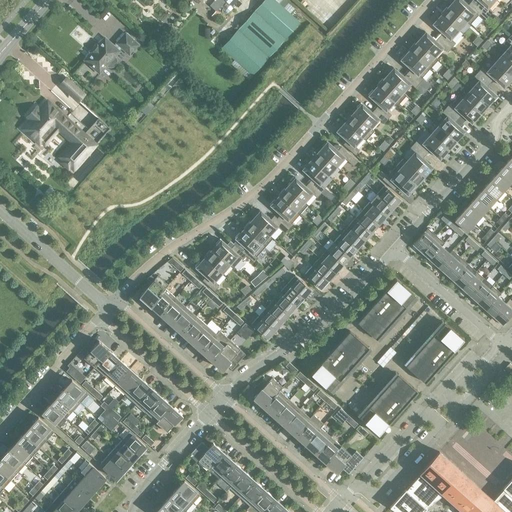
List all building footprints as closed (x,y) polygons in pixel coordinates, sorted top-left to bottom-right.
[(216,11),(216,12),(217,11),(226,1),(224,0),(215,0),(215,1),(215,0),(210,6),(216,11)] [(300,22),(275,0),(264,0),(221,48),(252,75),(300,22)] [(452,0),(453,1),(449,5),(466,20),(466,21),(470,24),(478,15),(484,21),(488,16),(476,5),(471,1),(467,5),(462,0),(452,0)] [(493,0),(478,0),(480,1),(476,5),(488,16),(492,11),(487,7),(493,0)] [(466,20),(449,5),(447,7),(446,6),(442,11),(443,12),(441,14),(458,29),(466,21),(466,20)] [(224,16),(228,12),(223,7),(219,11),(224,16)] [(216,11),(211,16),(214,19),(220,13),(217,11),(216,12),(216,11)] [(458,29),(441,14),(437,19),(436,18),(432,22),(443,32),(439,36),(451,47),(455,43),(450,38),(458,29)] [(435,40),(425,31),(420,35),(421,36),(417,41),(434,56),(435,56),(442,47),(447,52),(451,47),(439,36),(435,40)] [(84,60),(98,71),(105,63),(107,65),(119,51),(119,50),(121,47),(129,54),(138,44),(125,33),(117,43),(114,46),(104,37),(84,60)] [(511,37),(510,35),(506,40),(511,44),(503,53),(511,61),(511,37)] [(477,36),(472,42),(477,46),(482,41),(477,36)] [(482,44),(487,49),(492,43),(487,39),(482,44)] [(434,56),(417,41),(415,43),(414,42),(410,47),(411,48),(409,50),(430,68),(438,59),(435,56),(434,56)] [(430,68),(409,50),(405,54),(404,54),(400,58),(411,68),(407,72),(419,83),(423,78),(422,77),(430,68)] [(511,61),(503,53),(495,62),(511,77),(511,61)] [(511,77),(495,62),(487,71),(482,66),(478,71),(490,82),(494,78),(504,87),(509,83),(508,82),(511,77)] [(389,72),(385,77),(402,92),(402,91),(410,83),(415,87),(419,83),(407,72),(403,76),(393,66),(388,71),(389,72)] [(453,73),(448,68),(443,74),(448,78),(453,73)] [(490,82),(478,71),(474,76),(479,80),(471,89),(488,104),(492,99),(493,100),(497,96),(486,86),(490,82)] [(78,104),(86,95),(66,76),(58,86),(78,104)] [(402,92),(385,77),(383,79),(382,78),(378,82),(379,83),(377,86),(394,101),(397,104),(406,95),(402,91),(402,92)] [(457,83),(452,78),(447,84),(452,88),(457,83)] [(394,101),(377,86),(373,90),(372,89),(368,94),(379,104),(375,108),(387,119),(391,114),(386,110),(394,101)] [(488,104),(471,89),(463,97),(463,98),(480,113),(482,111),(483,112),(487,107),(486,106),(488,104)] [(463,98),(463,97),(460,94),(451,103),(450,102),(446,107),(458,118),(462,114),(473,123),(477,119),(476,118),(480,113),(463,98)] [(47,101),(23,128),(39,143),(41,141),(44,144),(46,143),(50,138),(50,136),(48,134),(55,126),(73,142),(60,156),(63,159),(62,161),(62,163),(67,167),(69,167),(70,166),(74,169),(110,128),(98,117),(84,133),(47,101)] [(146,116),(154,107),(148,101),(140,110),(146,116)] [(357,108),(353,112),(370,128),(370,127),(378,119),(383,123),(387,119),(375,108),(371,112),(361,102),(356,107),(357,108)] [(421,109),(416,104),(411,109),(416,114),(421,109)] [(458,118),(446,107),(442,111),(447,116),(439,125),(456,140),(460,135),(461,136),(465,131),(454,122),(458,118)] [(370,128),(353,112),(351,114),(350,114),(346,118),(347,119),(345,121),(362,136),(362,137),(365,140),(374,130),(370,127),(370,128)] [(420,124),(425,118),(420,114),(415,119),(420,124)] [(362,136),(345,121),(341,126),(340,125),(336,130),(347,139),(343,143),(342,142),(341,142),(355,154),(359,150),(354,145),(362,137),(362,136)] [(456,140),(439,125),(431,134),(448,149),(450,147),(451,148),(455,143),(454,142),(456,140)] [(4,129),(0,133),(0,150),(4,146),(10,150),(17,141),(8,135),(10,134),(4,129)] [(448,149),(431,134),(423,142),(418,138),(414,143),(426,153),(430,149),(440,159),(445,154),(444,153),(448,149)] [(337,150),(326,140),(322,145),(323,146),(319,151),(336,166),(344,157),(353,165),(357,161),(341,146),(337,150)] [(389,144),(384,140),(379,145),(384,150),(389,144)] [(426,153),(414,143),(410,147),(415,151),(407,160),(424,176),(428,171),(429,172),(433,167),(422,158),(426,153)] [(393,154),(388,150),(383,155),(388,160),(393,154)] [(336,166),(319,151),(317,153),(316,152),(312,156),(313,157),(311,160),(328,175),(336,166)] [(407,160),(403,157),(395,166),(416,185),(418,182),(419,183),(423,179),(422,178),(424,176),(407,160)] [(328,175),(311,160),(307,164),(306,163),(302,168),(312,178),(309,182),(321,193),(325,188),(320,184),(328,175)] [(511,180),(511,169),(505,163),(498,171),(510,183),(511,180)] [(416,185),(395,166),(387,175),(386,174),(382,178),(394,189),(398,185),(408,195),(413,190),(412,189),(416,185)] [(510,183),(498,171),(491,179),(503,191),(510,183)] [(365,183),(370,177),(367,173),(361,179),(365,183)] [(291,182),(287,186),(304,202),(304,201),(312,193),(317,197),(321,193),(309,182),(305,186),(294,176),(290,181),(291,182)] [(350,178),(345,184),(350,188),(355,183),(350,178)] [(360,189),(365,183),(361,179),(356,185),(360,189)] [(503,191),(491,179),(483,187),(496,199),(503,191)] [(384,185),(377,193),(393,207),(400,199),(384,185)] [(304,202),(287,186),(285,189),(284,188),(280,192),(281,193),(279,195),(296,211),(299,214),(308,204),(304,201),(304,202)] [(48,199),(54,190),(51,187),(48,188),(45,193),(44,194),(45,196),(48,199)] [(496,199),(483,187),(476,195),(489,207),(496,199)] [(351,199),(356,193),(352,190),(347,196),(351,199)] [(393,207),(377,193),(376,194),(372,190),(366,197),(370,201),(369,201),(386,215),(393,207)] [(296,211),(279,195),(275,200),(274,199),(270,204),(280,213),(277,218),(289,228),(293,224),(291,223),(299,214),(296,211)] [(489,207),(476,195),(469,203),(481,215),(489,207)] [(345,205),(351,199),(347,196),(342,201),(345,205)] [(386,215),(369,201),(362,209),(378,224),(386,215)] [(481,215),(469,203),(462,211),(474,223),(481,215)] [(336,215),(342,209),(338,206),(333,212),(336,215)] [(256,215),(252,219),(269,235),(269,234),(277,226),(285,233),(289,228),(277,218),(274,215),(270,219),(259,209),(255,214),(256,215)] [(378,224),(362,209),(355,217),(371,232),(378,224)] [(474,223),(462,211),(454,220),(467,231),(474,223)] [(331,221),(336,215),(333,212),(327,218),(331,221)] [(313,219),(318,224),(323,218),(318,214),(313,219)] [(371,232),(355,217),(348,225),(364,240),(371,232)] [(269,235),(252,219),(250,222),(249,221),(245,225),(246,226),(244,228),(264,247),(273,238),(269,234),(269,235)] [(322,231),(327,225),(324,222),(318,228),(322,231)] [(364,240),(348,225),(341,233),(357,248),(364,240)] [(428,227),(413,243),(422,251),(436,235),(428,227)] [(264,247),(244,228),(240,233),(239,232),(235,237),(245,246),(242,251),(246,255),(254,262),(258,257),(256,256),(264,247)] [(316,237),(322,231),(318,228),(313,234),(316,237)] [(357,248),(341,233),(333,242),(337,245),(337,244),(349,256),(357,248)] [(436,235),(422,251),(430,258),(444,242),(436,235)] [(474,241),(468,236),(465,240),(471,245),(474,241)] [(216,244),(212,248),(229,264),(233,267),(241,258),(242,259),(246,255),(242,251),(234,244),(230,248),(220,238),(215,243),(216,244)] [(307,247),(313,241),(309,238),(304,244),(307,247)] [(480,247),(474,241),(471,245),(477,250),(480,247)] [(444,242),(430,258),(438,265),(449,253),(441,246),(444,242)] [(302,253),(307,247),(304,244),(298,250),(302,253)] [(337,244),(337,245),(330,252),(330,253),(342,264),(349,256),(337,244)] [(229,264),(212,248),(210,251),(209,250),(205,254),(206,255),(204,257),(221,273),(229,264)] [(330,253),(330,252),(326,249),(319,257),(335,272),(342,264),(330,253)] [(449,253),(438,265),(446,273),(460,257),(452,249),(449,253)] [(490,256),(484,250),(481,254),(487,259),(490,256)] [(285,265),(291,259),(286,254),(280,261),(285,265)] [(496,261),(490,256),(487,259),(493,265),(496,261)] [(221,273),(204,257),(200,262),(199,261),(195,266),(206,276),(202,280),(214,290),(218,286),(213,282),(221,273)] [(335,272),(319,257),(312,265),(328,280),(335,272)] [(460,257),(446,273),(454,280),(468,264),(460,257)] [(174,259),(171,263),(180,271),(183,267),(174,259)] [(288,268),(294,262),(291,259),(285,265),(288,268)] [(468,264),(454,280),(462,287),(476,271),(468,264)] [(328,280),(312,265),(304,274),(320,288),(328,280)] [(506,270),(500,265),(497,268),(503,274),(506,270)] [(279,276),(285,270),(282,267),(276,272),(279,276)] [(250,280),(255,286),(269,273),(264,268),(250,280)] [(189,272),(185,269),(181,273),(190,280),(193,276),(189,272)] [(511,275),(506,270),(503,274),(509,279),(511,275)] [(476,271),(462,287),(470,294),(484,278),(476,271)] [(273,281),(279,276),(276,272),(270,277),(273,281)] [(157,275),(139,295),(150,304),(165,288),(168,284),(157,275)] [(311,289),(295,275),(287,283),(304,298),(303,297),(311,289)] [(202,284),(193,276),(190,280),(198,288),(202,284)] [(357,322),(376,339),(415,295),(396,278),(357,322)] [(484,278),(470,294),(478,301),(492,285),(484,278)] [(262,290),(268,285),(265,281),(259,286),(262,290)] [(304,298),(287,283),(280,291),(283,295),(283,294),(296,305),(303,298),(304,299),(304,298)] [(246,285),(240,289),(244,295),(250,290),(246,285)] [(492,285),(478,301),(486,309),(500,293),(492,285)] [(256,295),(262,290),(259,286),(253,291),(256,295)] [(214,295),(205,287),(202,291),(210,299),(214,295)] [(165,288),(150,304),(160,313),(175,297),(165,288)] [(500,293),(486,309),(494,316),(505,303),(497,296),(501,293),(500,293)] [(283,294),(283,295),(277,302),(276,302),(290,314),(289,313),(296,305),(283,294)] [(223,302),(214,295),(210,299),(219,306),(223,302)] [(246,304),(252,299),(249,295),(242,300),(246,304)] [(185,306),(175,297),(160,313),(170,323),(185,306)] [(276,302),(277,302),(273,299),(265,307),(282,322),(289,314),(290,315),(290,314),(276,302)] [(246,304),(242,300),(236,305),(240,309),(246,304)] [(511,309),(505,303),(494,316),(502,323),(511,312),(511,309)] [(235,313),(226,305),(222,309),(231,317),(235,313)] [(185,306),(170,323),(181,332),(196,315),(185,306)] [(282,322),(265,307),(258,315),(262,319),(262,318),(275,330),(276,330),(275,329),(282,322)] [(243,321),(235,313),(231,317),(240,325),(243,321)] [(196,315),(181,332),(191,341),(206,324),(196,315)] [(262,318),(262,319),(254,327),(267,338),(274,330),(275,331),(275,330),(262,318)] [(250,334),(254,330),(245,322),(241,326),(250,334)] [(444,322),(406,365),(425,382),(463,339),(444,322)] [(206,324),(191,341),(201,350),(216,334),(216,333),(206,324)] [(216,334),(201,350),(211,360),(230,339),(219,330),(216,333),(216,334)] [(349,330),(311,373),(330,391),(368,347),(349,330)] [(230,339),(211,360),(222,369),(226,365),(231,369),(245,353),(230,339)] [(99,340),(84,357),(94,366),(109,350),(99,340)] [(377,363),(382,367),(395,353),(390,349),(377,363)] [(109,350),(94,366),(104,376),(119,359),(109,350)] [(119,359),(104,376),(115,385),(130,368),(119,359)] [(289,362),(285,366),(294,373),(297,369),(289,362)] [(130,368),(115,385),(125,394),(140,377),(130,368)] [(71,375),(80,383),(83,379),(75,371),(71,375)] [(308,379),(299,371),(295,375),(304,383),(308,379)] [(398,373),(359,417),(378,434),(417,390),(398,373)] [(140,377),(125,394),(135,403),(150,387),(140,377)] [(282,387),(272,377),(266,384),(261,380),(253,388),(258,392),(253,397),(264,407),(279,390),(282,387)] [(88,394),(71,379),(64,388),(80,402),(88,394)] [(316,386),(308,379),(304,383),(313,390),(316,386)] [(94,388),(85,380),(82,384),(90,392),(94,388)] [(150,387),(135,403),(146,413),(161,396),(150,387)] [(80,402),(64,388),(57,396),(73,410),(80,402)] [(102,395),(94,388),(90,392),(99,400),(102,395)] [(328,397),(320,389),(316,393),(325,401),(328,397)] [(279,390),(264,407),(274,416),(289,399),(279,390)] [(73,410),(57,396),(50,404),(66,418),(73,410)] [(161,396),(146,413),(156,422),(171,405),(161,396)] [(337,405),(328,397),(325,401),(333,409),(337,405)] [(289,399),(274,416),(285,425),(300,408),(289,399)] [(112,409),(104,401),(100,405),(105,409),(109,413),(112,409)] [(66,418),(50,404),(42,412),(59,427),(67,419),(66,418)] [(171,405),(156,422),(166,431),(181,414),(171,405)] [(300,408),(285,425),(295,434),(310,418),(309,417),(300,408)] [(349,415),(340,408),(337,412),(345,419),(349,415)] [(105,409),(100,415),(103,418),(109,413),(105,409)] [(121,416),(112,409),(109,413),(113,416),(117,420),(121,416)] [(113,416),(109,413),(103,418),(108,422),(113,416)] [(310,418),(295,434),(305,444),(320,427),(324,424),(313,414),(309,417),(310,418)] [(357,423),(349,415),(345,419),(354,427),(357,423)] [(54,431),(38,417),(30,425),(47,439),(54,431)] [(135,425),(126,417),(123,421),(131,429),(135,425)] [(93,428),(98,422),(94,419),(89,424),(93,428)] [(88,434),(93,428),(89,424),(84,430),(88,434)] [(104,428),(100,424),(95,430),(99,434),(104,428)] [(47,439),(30,425),(23,433),(39,448),(47,439)] [(143,432),(135,425),(131,429),(140,436),(143,432)] [(359,425),(355,429),(364,437),(368,433),(359,425)] [(320,427),(305,444),(315,453),(330,436),(320,427)] [(145,445),(129,431),(125,428),(119,434),(123,438),(121,439),(138,453),(145,445)] [(94,439),(99,434),(95,430),(90,436),(94,439)] [(39,448),(23,433),(16,441),(32,456),(39,448)] [(75,440),(79,444),(84,438),(80,434),(75,440)] [(154,442),(145,434),(142,438),(150,446),(154,442)] [(330,436),(315,453),(326,462),(341,445),(330,436)] [(138,453),(121,439),(114,447),(130,461),(138,453)] [(81,446),(85,449),(90,444),(86,440),(81,446)] [(32,456),(16,441),(9,449),(25,464),(32,456)] [(201,441),(191,453),(208,469),(223,452),(213,443),(209,447),(201,441)] [(351,455),(341,445),(326,462),(336,471),(341,466),(349,473),(363,457),(355,450),(351,455)] [(130,461),(114,447),(107,455),(123,470),(130,461)] [(67,457),(72,452),(68,448),(62,454),(67,457)] [(25,464),(9,449),(2,457),(18,472),(25,464)] [(72,462),(80,454),(76,451),(69,459),(72,462)] [(390,506),(399,511),(417,511),(424,507),(435,499),(434,499),(442,492),(449,498),(450,497),(455,502),(454,503),(463,511),(462,511),(470,511),(485,496),(481,492),(482,491),(460,472),(461,471),(439,451),(390,506)] [(223,452),(208,469),(218,478),(215,482),(216,482),(234,462),(223,452)] [(61,463),(67,457),(62,454),(57,459),(61,463)] [(123,470),(107,455),(100,464),(116,478),(123,470)] [(18,472),(2,457),(0,459),(0,470),(11,480),(18,472)] [(105,476),(88,461),(81,470),(97,485),(105,476)] [(234,462),(216,482),(226,491),(244,471),(234,462)] [(52,473),(57,468),(53,464),(48,470),(52,473)] [(11,480),(0,470),(0,484),(3,488),(11,480)] [(47,479),(52,473),(48,470),(43,475),(47,479)] [(85,474),(78,482),(90,493),(97,485),(81,470),(80,470),(85,474)] [(244,471),(226,491),(229,488),(239,497),(254,480),(244,471)] [(189,474),(185,478),(194,485),(198,481),(189,474)] [(511,511),(511,477),(491,501),(485,496),(470,511),(511,511)] [(90,493),(78,482),(73,478),(66,486),(83,501),(90,493)] [(38,490),(43,484),(39,480),(34,486),(38,490)] [(200,494),(184,480),(176,488),(192,503),(200,494)] [(254,480),(239,497),(249,505),(246,509),(265,489),(254,480)] [(208,491),(199,483),(196,487),(204,495),(208,491)] [(33,495),(38,490),(34,486),(29,492),(33,495)] [(83,501),(66,486),(59,494),(76,509),(83,501)] [(192,503),(176,488),(169,496),(182,507),(185,511),(192,503)] [(265,489),(246,509),(249,511),(262,511),(275,498),(265,489)] [(38,500),(43,494),(40,491),(35,497),(38,500)] [(216,498),(208,491),(204,495),(213,502),(216,498)] [(59,494),(52,502),(62,511),(73,511),(76,509),(59,494)] [(23,506),(28,500),(24,496),(19,502),(23,506)] [(182,507),(169,496),(162,504),(170,511),(183,511),(185,511),(182,507)] [(275,498),(262,511),(281,511),(285,508),(275,498)] [(18,511),(23,506),(19,502),(14,508),(18,511)] [(29,511),(34,505),(31,502),(25,508),(29,511)] [(62,511),(52,502),(45,510),(46,511),(62,511)] [(225,511),(226,511),(218,503),(214,507),(219,511),(225,511)]
